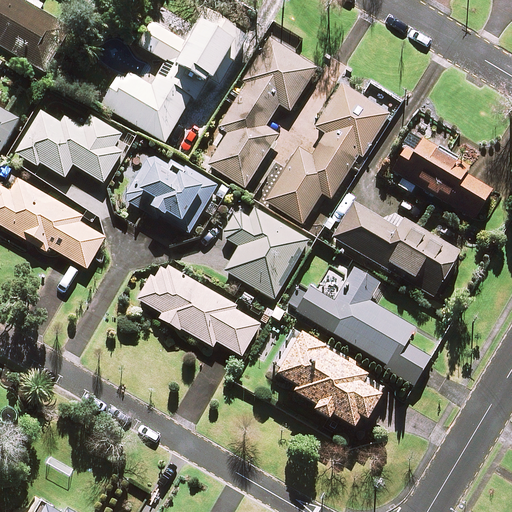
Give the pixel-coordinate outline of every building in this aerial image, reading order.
[(0,0),(0,49),(36,71),(62,28),(15,0),(0,0)] [(245,41),(202,15),(184,45),(146,23),(133,46),(162,63),(148,87),(121,70),(100,107),(164,145),(191,99),(197,103),(229,50),(237,54),(245,41)] [(317,72),(271,43),(217,129),(225,134),(205,166),(242,190),(275,137),(263,130),(278,107),(289,115),(317,72)] [(388,117),(340,87),(314,128),(325,136),(310,159),(298,151),(265,204),(301,227),(321,195),(329,201),(349,169),(353,171),(388,117)] [(83,130),(44,106),(15,155),(36,168),(38,165),(64,180),(72,167),(102,185),(121,154),(113,149),(120,137),(90,119),(83,130)] [(0,111),(0,167),(4,160),(0,158),(0,153),(18,122),(0,111)] [(413,155),(403,149),(389,172),(404,181),(400,189),(410,195),(413,188),(472,222),(490,191),(465,177),(469,170),(420,142),(413,155)] [(136,228),(144,214),(161,224),(164,218),(189,233),(215,188),(185,171),(183,175),(150,156),(123,203),(131,207),(123,221),(136,228)] [(76,217),(5,175),(0,184),(0,227),(45,254),(48,249),(85,271),(104,239),(73,222),(76,217)] [(307,242),(240,203),(220,238),(239,249),(224,273),(273,301),(307,242)] [(431,300),(434,295),(458,254),(401,221),(395,231),(351,205),(331,240),(391,274),(393,271),(421,287),(418,292),(431,300)] [(237,307),(167,269),(165,272),(158,269),(152,279),(149,278),(136,302),(160,315),(156,322),(179,334),(180,332),(212,350),(215,344),(241,359),(259,325),(234,312),(237,307)] [(377,286),(352,270),(332,304),(301,285),(286,309),(385,368),(383,371),(412,388),(429,359),(404,345),(413,330),(368,303),(377,286)] [(328,417),(351,430),(357,420),(363,424),(383,389),(346,368),(348,364),(299,336),(274,378),(293,390),(290,395),(314,408),(311,413),(326,422),(328,417)]
